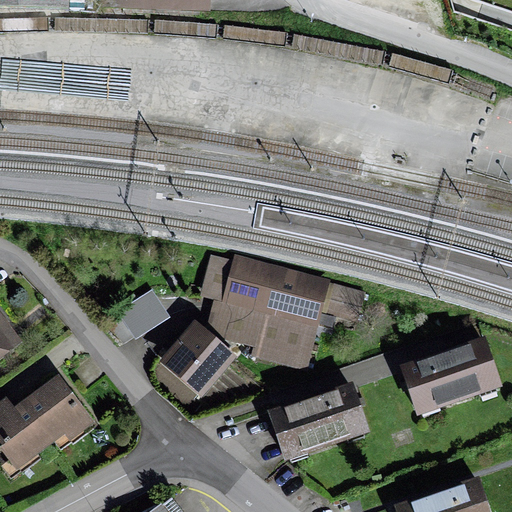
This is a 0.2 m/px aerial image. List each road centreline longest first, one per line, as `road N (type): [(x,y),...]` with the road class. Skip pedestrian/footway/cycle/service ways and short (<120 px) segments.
road 1 (residential): [(181,438),(63,301),(0,246)]
road 2 (residential): [(298,0),(511,74)]
road 3 (residential): [(181,438),(53,511)]
